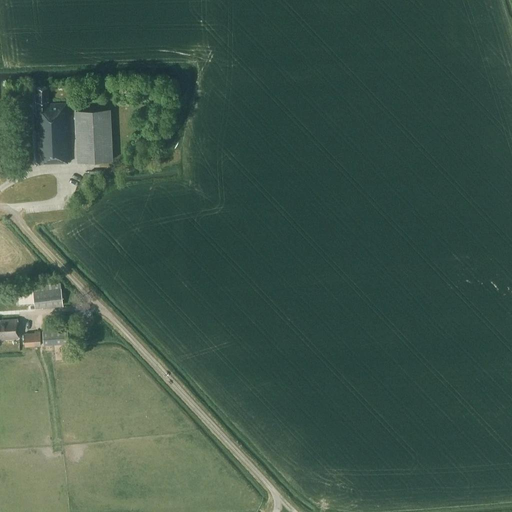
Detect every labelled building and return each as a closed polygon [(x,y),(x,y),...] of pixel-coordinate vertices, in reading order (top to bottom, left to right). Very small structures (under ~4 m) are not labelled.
[(36,163),(70,162),(67,103),(48,103),(47,87),(35,87),(36,116),(34,116),(36,163)] [(77,161),(112,160),(109,108),(75,110),(77,161)] [(35,307),(63,304),(61,288),(33,291),(35,307)] [(0,339),(19,338),(17,319),(0,320),(0,339)] [(24,346),(40,345),(39,331),(35,331),(35,333),(23,334),(24,346)] [(67,331),(42,333),(43,345),(68,343),(67,331)]
